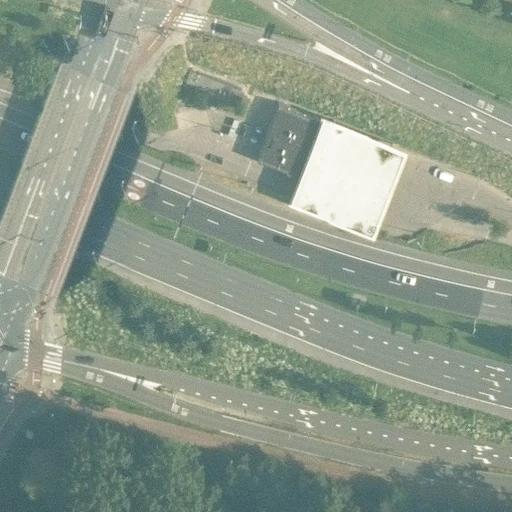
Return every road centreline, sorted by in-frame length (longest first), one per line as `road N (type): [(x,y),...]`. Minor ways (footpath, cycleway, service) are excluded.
road 1 (primary): [(0,194),(351,339),(511,388)]
road 2 (primary): [(511,309),(293,251),(0,132)]
road 3 (primary): [(12,344),(511,451)]
road 4 (secondary): [(12,344),(23,287),(131,19)]
road 5 (primary): [(411,87),(200,24),(131,19)]
road 6 (secondary): [(102,9),(0,278)]
road 7 (primary): [(411,87),(262,0)]
road 8 (primary): [(133,134),(0,88)]
